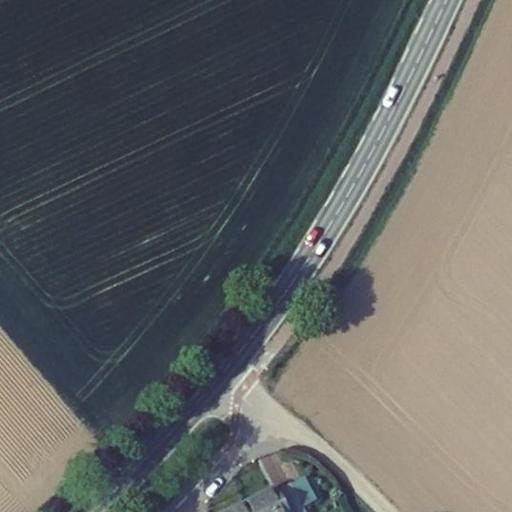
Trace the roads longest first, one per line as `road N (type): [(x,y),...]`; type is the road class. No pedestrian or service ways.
road 1 (tertiary): [(442,0),(346,196),(224,380)]
road 2 (residential): [(177,511),(269,414),(224,380)]
road 3 (tertiary): [(224,380),(96,511)]
road 4 (track): [(269,414),(388,511)]
